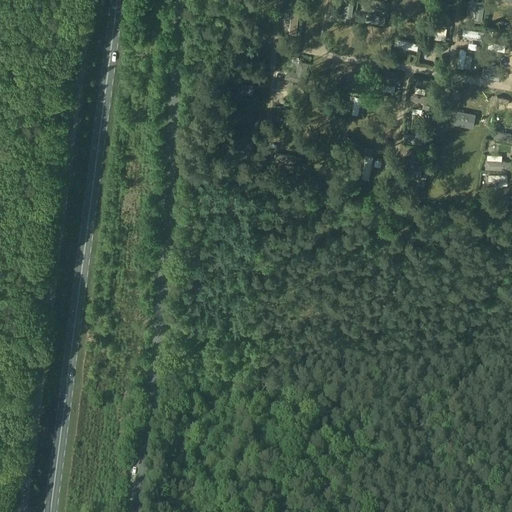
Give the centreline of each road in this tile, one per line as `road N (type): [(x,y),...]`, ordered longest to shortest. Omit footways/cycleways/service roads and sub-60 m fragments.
road 1 (tertiary): [(21,511),(91,0)]
road 2 (primary): [(50,511),(117,0)]
road 3 (unclassified): [(133,511),(168,216),(182,0)]
